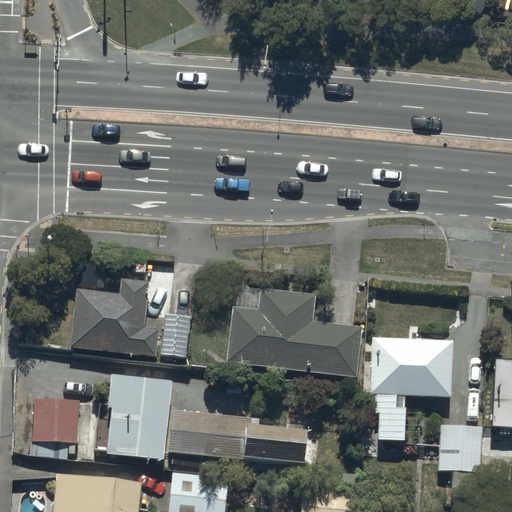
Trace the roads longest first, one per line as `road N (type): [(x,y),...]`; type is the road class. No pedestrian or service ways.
road 1 (trunk): [(102,83),(511,117)]
road 2 (trunk): [(398,186),(0,161)]
road 3 (residential): [(511,252),(498,251),(398,186)]
